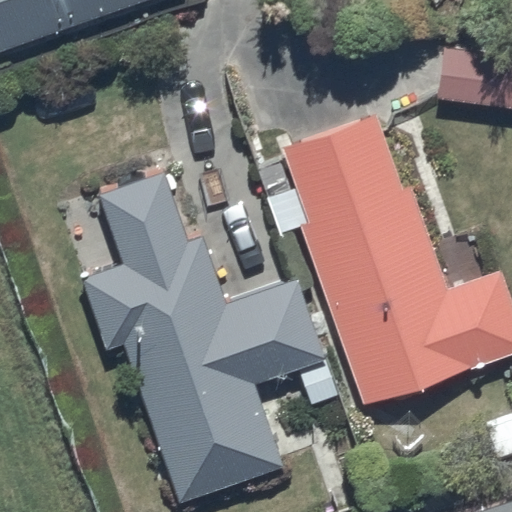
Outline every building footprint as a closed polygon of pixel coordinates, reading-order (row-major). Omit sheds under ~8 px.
[(0,0),(0,30),(91,0),(0,0)] [(435,80),(511,88),(511,36),(440,30),(435,80)] [(467,234),(436,245),(407,168),(398,171),(374,95),(279,127),(294,170),(265,180),(275,213),(297,206),(357,384),(511,332),(511,292),(497,251),(476,258),(467,234)] [(161,157),(95,178),(119,247),(79,261),(102,333),(121,327),(175,486),(280,447),(251,364),(295,349),(308,390),(335,382),(293,259),(224,285),(200,220),(185,226),(161,157)] [(511,511),(511,480),(416,511),(511,511)]
